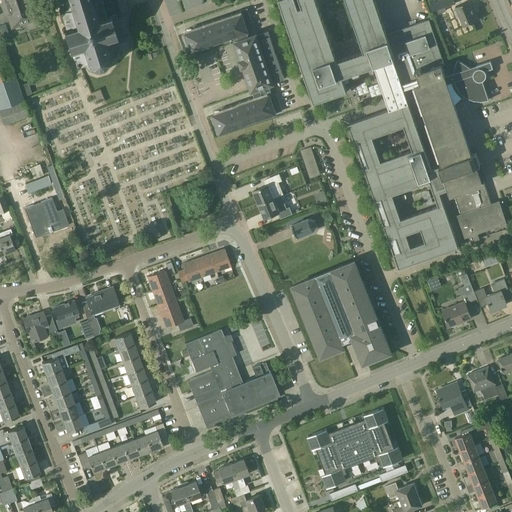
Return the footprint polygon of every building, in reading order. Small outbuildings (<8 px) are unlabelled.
[(1,0),(7,16),(12,29),(37,20),(33,7),(30,0),(1,0)] [(57,0),(58,1),(57,2),(58,3),(61,10),(59,11),(60,12),(61,12),(64,20),(63,20),(63,21),(64,21),(66,28),(64,30),(63,29),(62,29),(63,30),(62,30),(62,31),(63,31),(69,49),(68,49),(68,50),(69,50),(70,51),(70,49),(73,49),(76,62),(75,63),(75,64),(76,65),(77,65),(78,65),(79,64),(80,63),(83,62),(88,70),(87,70),(88,71),(89,70),(96,72),(96,73),(97,73),(98,72),(106,70),(107,70),(106,69),(111,62),(112,62),(111,61),(111,57),(121,54),(122,53),(121,49),(127,48),(122,32),(120,33),(115,14),(127,10),(124,0),(57,0)] [(493,68),(490,60),(486,62),(476,65),(470,67),(457,59),(457,60),(455,67),(454,74),(445,77),(444,76),(445,76),(441,65),(445,64),(429,19),(387,34),(375,0),(346,0),(364,52),(337,61),(316,0),(299,0),(302,7),(299,8),(295,0),(279,0),(314,103),(347,91),(343,77),(353,74),(354,77),(361,75),(360,71),(375,66),(380,82),(389,110),(349,124),(399,268),(459,247),(440,192),(449,189),(451,195),(454,194),(462,215),(459,216),(466,235),(469,235),(471,241),(480,238),(478,231),(505,222),(499,202),(492,204),(479,165),(480,164),(476,152),(474,153),(454,98),(457,96),(458,95),(460,96),(461,97),(463,99),(465,96),(467,97),(474,100),(481,100),(489,99),(482,80),(484,79),(485,78),(485,77),(486,76),(486,75),(486,74),(486,73),(486,72),(485,70),(493,68)] [(456,4),(454,0),(441,0),(429,5),(433,16),(446,11),(445,8),(456,4)] [(474,13),(469,1),(456,7),(458,10),(454,12),(457,18),(460,17),(464,26),(480,20),(476,12),(474,13)] [(237,33),(239,41),(249,37),(247,31),(254,29),(248,9),(240,11),(241,14),(184,34),(189,50),(199,46),(200,48),(210,44),(210,43),(218,40),(218,42),(229,38),(228,36),(237,33)] [(5,24),(0,25),(0,30),(2,37),(9,35),(5,24)] [(252,91),(253,91),(264,87),(275,84),(274,83),(285,79),(268,31),(249,37),(239,41),(235,42),(241,59),(240,59),(240,60),(240,61),(242,65),(242,66),(243,66),(251,90),(252,91)] [(0,107),(23,100),(3,44),(0,44),(0,107)] [(61,83),(71,79),(69,72),(58,76),(61,83)] [(21,84),(25,96),(32,93),(28,82),(21,84)] [(264,87),(253,91),(255,97),(266,93),(264,87)] [(256,118),(264,115),(265,117),(282,111),(276,93),(212,115),(217,131),(227,128),(228,130),(238,126),(237,124),(246,121),(246,123),(257,120),(256,118)] [(29,115),(23,100),(0,107),(0,114),(3,124),(29,115)] [(300,149),(309,178),(320,175),(311,146),(300,149)] [(57,193),(62,191),(53,164),(47,166),(57,193)] [(47,175),(25,184),(29,193),(51,184),(47,175)] [(268,186),(254,191),(259,205),(275,199),(282,196),(276,183),(279,182),(281,181),(279,175),(266,180),(268,186)] [(4,196),(0,197),(0,213),(9,210),(4,196)] [(168,196),(163,197),(167,208),(168,208),(172,207),(168,196)] [(275,199),(259,205),(265,218),(279,212),(282,219),(293,214),(290,207),(287,208),(282,196),(275,199)] [(62,227),(56,211),(55,211),(53,207),(54,206),(51,199),(25,208),(35,237),(52,230),(51,228),(55,227),(56,229),(62,227)] [(314,221),(314,220),(313,219),(313,220),(308,219),(303,221),(303,220),(301,220),(301,222),(298,223),(298,222),(296,222),(297,223),(292,225),(292,224),(291,224),(297,238),(298,238),(298,237),(302,236),(304,236),(304,235),(307,233),(307,234),(309,234),(309,233),(313,231),(313,230),(315,227),(316,226),(316,225),(314,221)] [(0,232),(0,245),(3,255),(15,250),(10,235),(13,234),(11,228),(0,232)] [(224,248),(210,253),(216,271),(230,265),(224,248)] [(210,253),(196,258),(202,276),(216,271),(210,253)] [(496,256),(483,261),(485,267),(498,262),(496,256)] [(202,276),(196,258),(181,263),(184,269),(177,272),(181,282),(188,280),(188,281),(202,276)] [(321,357),(344,348),(342,343),(354,339),(364,363),(391,352),(354,261),(293,286),(321,357)] [(147,276),(154,293),(171,287),(165,270),(147,276)] [(478,299),(467,273),(461,275),(465,286),(459,288),(465,301),(444,310),(450,327),(460,323),(459,321),(472,316),(466,303),(478,299)] [(427,280),(430,287),(440,283),(437,276),(427,280)] [(497,291),(487,295),(484,288),(477,291),(482,306),(489,303),(492,309),(506,304),(501,289),(508,287),(505,278),(493,283),(497,291)] [(87,301),(82,303),(87,319),(94,317),(93,313),(119,304),(113,287),(98,292),(99,294),(86,298),(87,301)] [(177,304),(171,287),(154,293),(160,310),(177,304)] [(188,288),(181,290),(184,296),(190,293),(188,288)] [(79,316),(78,314),(79,313),(74,301),(54,309),(58,320),(56,321),(58,329),(69,325),(68,320),(79,316)] [(183,320),(177,304),(160,310),(166,328),(177,324),(180,331),(193,326),(190,318),(183,320)] [(43,312),(24,319),(33,343),(48,337),(44,327),(48,325),(50,332),(57,330),(51,315),(45,317),(43,312)] [(93,336),(88,321),(80,323),(85,339),(93,337),(93,336)] [(187,380),(206,427),(277,399),(272,388),(274,387),(272,383),(274,382),(270,370),(269,371),(265,362),(252,367),(255,376),(242,381),(232,356),(236,354),(228,335),(224,336),(221,328),(184,343),(187,349),(182,351),(184,356),(189,354),(196,371),(209,365),(211,370),(187,380)] [(65,330),(58,332),(60,337),(64,346),(70,344),(65,330)] [(114,338),(118,350),(134,344),(129,332),(114,338)] [(78,344),(84,361),(88,360),(82,343),(78,344)] [(123,362),(138,356),(134,344),(118,350),(123,362)] [(92,360),(97,358),(92,346),(87,347),(92,360)] [(511,353),(498,359),(503,371),(511,368),(511,370),(511,353)] [(97,358),(92,360),(96,371),(101,370),(107,368),(102,356),(97,358)] [(142,368),(138,356),(123,362),(127,373),(142,368)] [(42,364),(46,375),(61,370),(61,369),(67,367),(65,362),(59,364),(57,358),(42,364)] [(84,361),(88,373),(92,371),(88,360),(84,361)] [(488,367),(468,375),(474,391),(481,389),(486,387),(490,397),(498,394),(501,400),(507,398),(502,384),(496,387),(495,383),(488,367)] [(127,373),(131,385),(147,379),(142,368),(127,373)] [(51,387),(66,381),(61,370),(46,375),(51,387)] [(101,383),(105,381),(101,370),(96,371),(101,383)] [(88,373),(92,385),(97,383),(92,371),(88,373)] [(131,385),(136,397),(151,391),(147,379),(131,385)] [(0,395),(10,392),(6,381),(0,383),(0,395)] [(70,393),(66,381),(51,387),(55,399),(70,393)] [(110,393),(105,381),(101,383),(105,395),(110,393)] [(468,410),(457,382),(449,385),(449,386),(437,391),(443,406),(451,404),(455,415),(468,410)] [(92,385),(96,396),(101,394),(97,383),(92,385)] [(156,403),(151,391),(136,397),(140,409),(156,403)] [(0,409),(14,404),(10,392),(0,395),(0,409)] [(74,404),(74,403),(70,393),(55,399),(59,410),(74,404)] [(110,406),(114,405),(110,393),(105,395),(110,406)] [(96,396),(101,408),(105,406),(101,394),(96,396)] [(59,410),(64,422),(79,416),(78,415),(84,413),(79,402),(74,403),(74,404),(59,410)] [(14,404),(0,409),(0,410),(4,422),(19,417),(14,404)] [(114,405),(110,406),(114,418),(118,416),(114,405)] [(105,406),(101,408),(107,425),(111,424),(105,406)] [(327,429),(308,436),(312,449),(313,449),(316,447),(318,453),(324,467),(326,473),(322,475),(327,487),(346,480),(344,474),(361,467),(359,462),(363,461),(365,466),(382,459),(384,466),(403,458),(398,446),(395,447),(392,441),(387,427),(385,421),(388,420),(384,407),(379,409),(364,414),(366,418),(363,419),(355,422),(350,424),(344,426),(339,428),(331,431),(328,432),(327,429)] [(158,409),(139,417),(140,421),(159,414),(158,409)] [(465,414),(469,424),(475,422),(471,412),(465,414)] [(83,428),(79,416),(64,422),(68,433),(83,428)] [(140,421),(139,417),(127,421),(128,425),(140,421)] [(490,439),(495,437),(488,420),(473,426),(476,432),(486,428),(490,439)] [(128,425),(127,421),(115,425),(117,429),(128,425)] [(157,432),(146,436),(151,451),(163,447),(161,440),(168,437),(163,423),(155,426),(157,432)] [(117,429),(115,425),(103,430),(105,434),(117,429)] [(12,444),(27,438),(22,426),(8,432),(12,444)] [(92,434),(93,438),(105,434),(103,430),(92,434)] [(455,439),(460,451),(475,444),(471,432),(455,439)] [(92,434),(81,438),(82,442),(93,438),(92,434)] [(151,451),(146,436),(134,440),(140,455),(151,451)] [(495,437),(490,439),(494,450),(499,448),(495,437)] [(27,438),(12,444),(16,455),(31,450),(27,438)] [(134,440),(122,444),(128,460),(140,455),(134,440)] [(122,444),(110,449),(116,464),(128,460),(122,444)] [(480,456),(475,444),(460,451),(464,462),(480,456)] [(494,450),(498,462),(504,460),(499,448),(494,450)] [(110,449),(99,453),(105,468),(116,464),(110,449)] [(31,450),(16,455),(21,467),(35,462),(31,450)] [(105,468),(99,453),(88,457),(86,452),(77,455),(83,469),(91,466),(93,473),(105,468)] [(469,474),(484,467),(480,456),(464,462),(469,474)] [(243,459),(230,464),(240,488),(234,490),(236,496),(249,491),(247,484),(245,485),(242,477),(249,475),(248,472),(244,461),(243,459)] [(498,462),(503,473),(508,471),(504,460),(498,462)] [(35,462),(21,467),(25,479),(40,474),(35,462)] [(240,488),(230,464),(218,469),(218,470),(213,472),(217,483),(222,481),(224,484),(231,481),(234,490),(240,488)] [(406,465),(379,475),(382,481),(408,471),(406,465)] [(489,479),(484,467),(469,474),(473,485),(489,479)] [(503,473),(507,485),(511,483),(511,480),(508,471),(503,473)] [(43,485),(40,478),(28,482),(30,489),(43,485)] [(478,497),(493,491),(489,479),(473,485),(478,497)] [(195,480),(183,485),(189,500),(201,496),(195,480)] [(396,483),(385,487),(390,499),(399,495),(401,501),(418,495),(416,489),(417,488),(415,483),(398,489),(396,483)] [(332,500),(358,490),(356,484),(330,494),(332,500)] [(192,511),(189,500),(183,485),(170,490),(176,505),(183,503),(185,510),(180,511),(192,511)] [(217,503),(218,503),(224,501),(219,487),(212,490),(214,496),(217,503)] [(13,488),(6,491),(10,502),(17,499),(13,488)] [(2,492),(0,493),(0,497),(3,505),(10,502),(6,491),(2,492)] [(498,502),(493,491),(478,497),(483,509),(498,502)] [(39,494),(33,497),(34,500),(35,500),(39,511),(52,511),(51,508),(56,506),(51,494),(51,493),(46,495),(47,498),(41,500),(39,494)] [(244,494),(231,499),(234,505),(236,504),(239,511),(258,511),(265,510),(259,495),(246,500),(244,494)] [(403,506),(394,510),(395,511),(410,511),(410,510),(422,506),(423,505),(421,499),(419,499),(418,495),(401,501),(403,506)] [(220,509),(218,503),(217,503),(214,496),(208,498),(212,510),(213,511),(220,509)] [(363,496),(358,502),(365,508),(367,506),(363,496)] [(24,511),(39,511),(35,500),(34,500),(29,502),(28,501),(24,500),(22,500),(16,503),(19,508),(22,507),(22,508),(24,511)]
